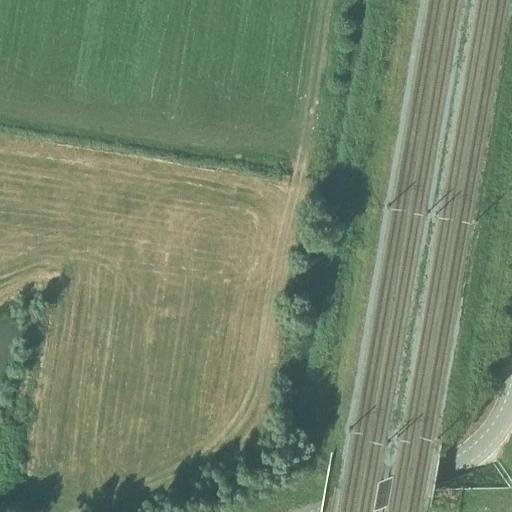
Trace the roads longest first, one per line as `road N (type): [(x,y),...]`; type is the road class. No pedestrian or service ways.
road 1 (track): [(332,0),(266,377),(239,441),(93,511)]
road 2 (tertiary): [(328,511),(457,461),(489,436),(511,398)]
